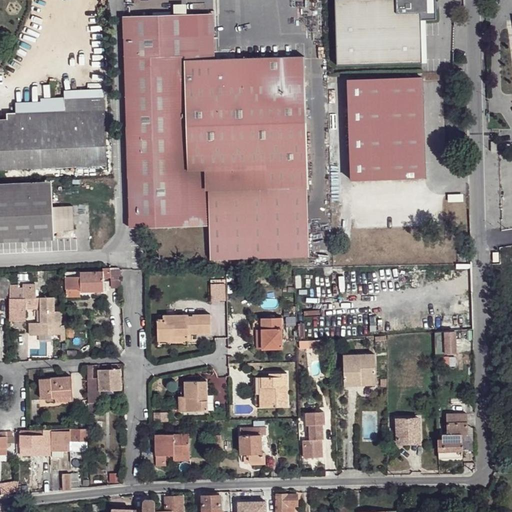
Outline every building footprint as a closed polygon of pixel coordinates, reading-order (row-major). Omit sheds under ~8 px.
[(436,0),(336,0),(339,64),(424,63),(423,19),(428,19),(438,19),(437,10),(437,3),(436,0)] [(175,12),(185,12),(184,4),(174,4),(175,12)] [(464,8),(453,8),(454,26),(460,26),(464,25),(464,8)] [(213,13),(194,14),(195,59),(215,59),(213,13)] [(194,14),(124,16),(129,175),(130,227),(143,227),(181,226),(180,171),(267,168),(268,188),(307,187),(308,187),(305,56),(215,59),(195,59),(194,14)] [(423,78),(349,80),(351,179),(425,177),(423,78)] [(0,130),(0,169),(107,165),(104,98),(65,99),(66,110),(7,113),(7,119),(8,130),(0,130)] [(267,168),(201,170),(202,226),(203,260),(309,257),(307,187),(268,188),(267,168)] [(201,170),(180,171),(181,226),(202,226),(201,170)] [(0,183),(0,189),(52,188),(52,181),(0,183)] [(0,189),(0,240),(54,238),(54,230),(53,206),(52,188),(0,189)] [(73,206),(53,206),(54,230),(74,230),(73,206)] [(110,278),(111,287),(121,287),(120,269),(110,270),(110,278)] [(66,272),(66,289),(80,288),(103,288),(103,278),(103,271),(66,272)] [(0,297),(10,297),(9,284),(9,277),(0,277),(0,297)] [(10,297),(10,319),(26,319),(26,309),(25,306),(39,306),(40,309),(40,323),(29,323),(29,335),(38,335),(46,334),(54,334),(61,334),(61,340),(66,340),(65,325),(62,325),(61,311),(55,311),(55,297),(36,297),(36,284),(23,284),(23,287),(19,287),(19,283),(9,284),(10,297)] [(226,284),(212,284),(212,300),(226,300),(226,284)] [(66,289),(66,297),(80,297),(80,288),(66,289)] [(158,340),(158,346),(189,345),(188,333),(211,332),(210,314),(193,315),(193,316),(188,316),(188,315),(163,315),(164,319),(157,319),(158,333),(165,333),(165,341),(158,340)] [(261,335),(262,348),(282,347),(282,318),(261,318),(252,318),(252,330),(248,330),(248,333),(248,336),(252,336),(261,335)] [(445,334),(446,343),(456,343),(455,333),(445,334)] [(253,348),(262,348),(261,335),(252,336),(253,348)] [(345,356),(345,387),(377,386),(376,356),(345,356)] [(87,365),(88,386),(96,386),(96,378),(93,378),(93,365),(87,365)] [(100,386),(100,390),(121,390),(120,369),(115,369),(115,366),(108,366),(108,369),(99,369),(100,386)] [(259,376),(260,407),(288,406),(287,373),(274,373),(274,376),(269,376),(264,376),(259,376)] [(40,378),(41,398),(55,397),(72,397),(71,376),(40,378)] [(185,396),(186,411),(207,410),(207,381),(185,381),(185,396)] [(88,386),(89,400),(100,400),(100,390),(100,386),(96,386),(88,386)] [(310,440),(304,440),(304,458),(322,457),(321,439),(323,439),(322,424),(325,424),(324,412),(307,412),(307,431),(310,431),(310,440)] [(438,439),(439,458),(463,458),(462,451),(462,434),(468,434),(467,426),(467,413),(447,414),(447,434),(443,434),(442,439),(438,439)] [(397,419),(397,442),(409,442),(409,438),(420,438),(419,418),(397,419)] [(462,434),(462,451),(468,448),(468,441),(473,441),(473,428),(467,426),(468,434),(462,434)] [(240,427),(241,454),(247,453),(247,456),(244,456),(244,462),(250,462),(250,465),(265,464),(264,452),(261,452),(260,427),(240,427)] [(70,429),(70,441),(88,441),(88,429),(70,429)] [(20,430),(20,446),(44,446),(51,446),(51,432),(51,430),(20,430)] [(0,454),(7,455),(7,447),(7,442),(14,442),(13,436),(12,431),(0,432),(0,454)] [(51,446),(51,450),(52,450),(62,450),(68,450),(68,431),(51,432),(51,446)] [(155,434),(155,455),(174,455),(189,455),(189,434),(155,434)] [(212,435),(212,451),(221,451),(221,435),(212,435)] [(88,451),(88,441),(70,441),(70,451),(88,451)] [(20,446),(20,454),(43,455),(44,446),(20,446)] [(62,474),(63,490),(71,490),(71,488),(71,474),(71,473),(62,474)] [(29,485),(18,486),(19,494),(29,493),(29,485)] [(276,494),(275,511),(287,511),(287,506),(295,506),(297,506),(297,494),(276,494)] [(183,511),(183,495),(165,496),(165,510),(165,511),(183,511)] [(202,495),(202,511),(221,511),(221,510),(221,495),(202,495)] [(133,510),(132,511),(154,511),(155,501),(152,499),(146,499),(143,501),(143,506),(143,510),(133,510)] [(265,511),(265,501),(238,502),(238,511),(265,511)]
